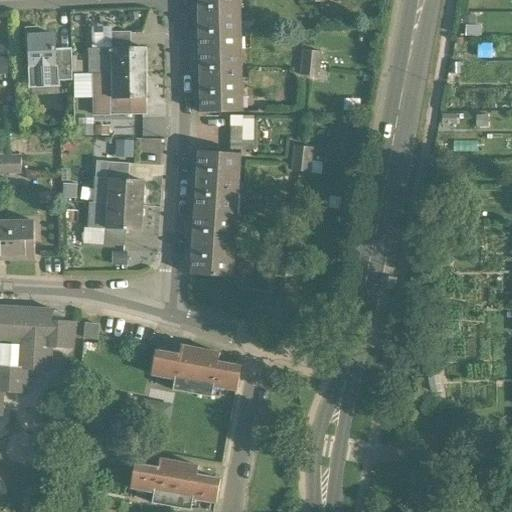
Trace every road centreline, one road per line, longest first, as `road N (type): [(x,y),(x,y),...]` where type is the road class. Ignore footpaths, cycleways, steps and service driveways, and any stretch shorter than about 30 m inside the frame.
road 1 (secondary): [(322,511),(327,449),(421,0)]
road 2 (residential): [(181,0),(184,105),(163,312)]
road 3 (residential): [(163,312),(260,355),(231,511)]
road 4 (residential): [(0,293),(85,295),(163,312)]
